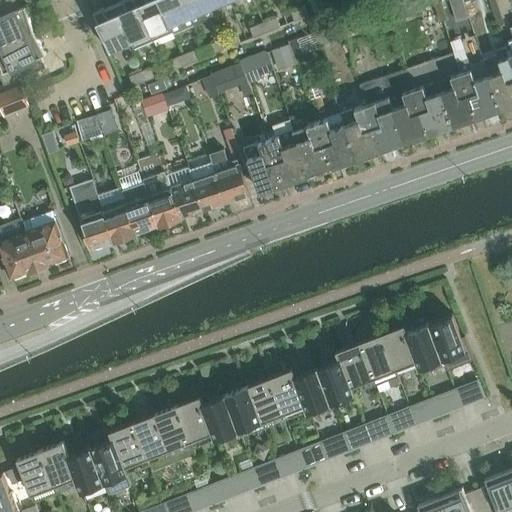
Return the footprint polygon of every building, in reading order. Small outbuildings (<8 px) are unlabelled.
[(26,5),(21,7),(17,0),(9,0),(0,4),(0,44),(34,30),(26,5)] [(125,0),(115,4),(131,41),(132,41),(135,47),(154,39),(136,0),(125,0)] [(136,0),(154,39),(174,31),(160,0),(136,0)] [(160,0),(174,31),(175,33),(195,25),(183,0),(160,0)] [(183,0),(195,25),(214,16),(210,7),(207,0),(183,0)] [(393,0),(400,18),(418,12),(413,0),(393,0)] [(380,2),(366,8),(370,19),(385,13),(380,2)] [(94,12),(111,50),(131,41),(115,4),(95,13),(95,12),(94,12)] [(305,5),(291,10),(295,20),(309,14),(305,5)] [(346,15),(336,19),(337,22),(343,38),(353,34),(346,15)] [(268,31),(281,26),(277,16),(264,21),(268,31)] [(264,21),(250,27),(254,36),(268,31),(264,21)] [(314,30),(314,31),(320,46),(343,38),(337,22),(314,30)] [(41,55),(47,53),(34,30),(0,44),(0,60),(4,69),(0,71),(0,74),(5,84),(46,66),(41,55)] [(228,47),(241,42),(237,32),(224,37),(228,47)] [(224,37),(210,43),(214,52),(228,47),(224,37)] [(303,53),(298,38),(290,41),(295,56),(303,53)] [(295,62),(293,57),(295,56),(290,41),(291,43),(273,50),(279,69),(281,70),(295,65),(295,64),(295,62)] [(501,107),(511,103),(511,61),(510,55),(509,55),(506,46),(497,50),(499,54),(484,59),(485,62),(501,107)] [(188,63),(201,58),(197,48),(184,54),(188,63)] [(265,50),(242,59),(246,72),(254,69),(260,67),(272,62),(268,51),(265,50)] [(453,124),(477,116),(455,52),(431,60),(453,124)] [(184,54),(170,59),(174,69),(188,63),(184,54)] [(468,57),(458,60),(477,116),(501,107),(485,62),(471,67),(468,57)] [(241,59),(242,62),(219,70),(223,82),(247,73),(246,72),(242,59),(241,59)] [(431,60),(407,68),(414,88),(429,132),(453,124),(431,60)] [(148,79),(161,74),(157,64),(144,70),(148,79)] [(254,69),(246,72),(247,73),(250,83),(264,78),(260,67),(254,69)] [(407,68),(383,76),(394,108),(405,140),(429,132),(414,88),(407,68)] [(144,70),(130,75),(134,85),(148,79),(144,70)] [(213,72),(218,85),(223,82),(219,70),(213,72)] [(383,76),(360,84),(367,104),(366,104),(381,149),(392,145),(405,140),(394,108),(383,76)] [(166,86),(165,84),(163,79),(148,85),(150,90),(151,92),(152,95),(167,89),(166,86)] [(0,103),(5,115),(31,105),(23,85),(0,93),(0,103)] [(186,99),(181,86),(165,92),(170,105),(186,99)] [(316,87),(308,90),(311,99),(320,96),(316,87)] [(148,98),(147,98),(153,115),(170,109),(164,92),(153,96),(148,98)] [(315,113),(326,109),(322,95),(320,96),(311,99),(310,99),(315,113)] [(143,112),(138,99),(130,102),(135,115),(143,112)] [(381,149),(366,104),(342,113),(357,157),(381,149)] [(101,122),(115,117),(112,108),(98,113),(101,122)] [(333,165),(357,157),(342,113),(328,118),(318,121),(333,165)] [(78,120),(83,139),(103,133),(97,115),(78,120)] [(270,138),(285,182),(309,174),(294,129),(290,119),(273,125),(277,135),(270,138)] [(333,165),(318,121),(294,129),(309,174),(333,165)] [(232,127),(225,129),(232,152),(240,150),(238,144),(232,127)] [(257,134),(259,139),(245,144),(246,148),(252,165),(251,166),(260,191),(285,182),(270,138),(268,130),(257,134)] [(69,144),(81,140),(77,131),(66,135),(69,144)] [(211,152),(214,160),(213,161),(227,201),(250,193),(237,157),(229,160),(224,148),(211,152)] [(240,150),(243,160),(246,168),(251,166),(252,165),(246,148),(240,150)] [(160,152),(138,160),(145,181),(160,224),(182,216),(167,174),(160,152)] [(191,168),(190,166),(204,209),(227,201),(213,161),(191,168)] [(204,209),(190,166),(167,174),(182,216),(204,209)] [(93,178),(71,186),(82,217),(92,247),(96,246),(98,247),(102,246),(104,243),(115,240),(104,209),(93,178)] [(145,181),(124,189),(128,201),(126,202),(136,232),(160,224),(145,181)] [(115,240),(136,232),(126,202),(104,209),(115,240)] [(41,266),(69,256),(52,210),(24,221),(27,230),(41,266)] [(41,266),(27,230),(0,240),(0,243),(12,276),(41,266)] [(462,335),(453,313),(430,322),(444,357),(448,367),(474,356),(466,334),(462,335)] [(405,323),(421,366),(444,357),(430,322),(408,330),(405,323)] [(382,332),(396,367),(417,358),(420,366),(421,366),(405,323),(382,332)] [(382,332),(360,340),(373,375),(380,391),(402,382),(396,367),(382,332)] [(360,340),(338,349),(352,384),(373,375),(360,340)] [(318,365),(332,401),(354,392),(351,384),(340,357),(318,365)] [(307,402),(309,409),(332,401),(318,365),(296,374),(307,402)] [(284,411),(307,402),(296,374),(293,367),(270,375),(284,411)] [(248,384),(262,419),(284,411),(270,375),(248,384)] [(479,381),(468,385),(473,400),(484,395),(479,381)] [(226,393),(239,428),(262,419),(248,384),(226,393)] [(226,393),(203,402),(217,437),(239,428),(226,393)] [(447,410),(441,395),(434,398),(440,413),(447,410)] [(426,402),(432,416),(440,413),(434,398),(426,402)] [(203,402),(181,410),(192,438),(213,430),(216,437),(217,437),(203,402)] [(181,410),(159,419),(170,447),(192,438),(181,410)] [(402,428),(397,413),(389,416),(395,430),(402,428)] [(381,419),(387,433),(395,430),(389,416),(381,419)] [(159,419),(136,428),(147,456),(170,447),(159,419)] [(136,428),(114,436),(125,465),(147,456),(136,428)] [(358,445),(352,430),(344,433),(350,448),(358,445)] [(344,433),(337,436),(343,451),(350,448),(344,433)] [(92,445),(106,481),(110,492),(132,483),(125,465),(114,436),(92,445)] [(92,445),(69,454),(77,474),(83,490),(106,481),(92,445)] [(67,447),(44,455),(55,483),(77,474),(69,454),(67,447)] [(313,462),(307,448),(300,451),(305,465),(313,462)] [(292,454),(298,468),(305,465),(300,451),(292,454)] [(44,455),(21,464),(26,478),(31,492),(55,483),(44,455)] [(26,478),(21,464),(8,470),(13,483),(26,478)] [(268,480),(262,465),(255,468),(261,483),(268,480)] [(255,468),(247,471),(253,486),(261,483),(255,468)] [(489,511),(498,509),(498,511),(511,511),(511,479),(508,468),(485,477),(488,484),(477,488),(486,511),(489,511)] [(0,472),(0,511),(19,511),(18,510),(8,485),(3,471),(0,472)] [(223,497),(218,483),(210,486),(216,500),(223,497)] [(216,500),(210,486),(203,489),(209,503),(216,500)] [(463,486),(441,495),(447,511),(486,511),(477,488),(466,493),(463,486)] [(421,510),(416,511),(447,511),(441,495),(418,503),(421,510)] [(177,511),(173,500),(166,503),(169,511),(177,511)] [(169,511),(166,503),(158,506),(160,511),(169,511)]
